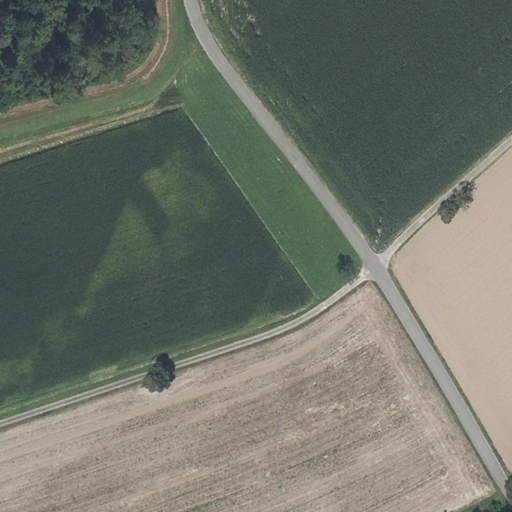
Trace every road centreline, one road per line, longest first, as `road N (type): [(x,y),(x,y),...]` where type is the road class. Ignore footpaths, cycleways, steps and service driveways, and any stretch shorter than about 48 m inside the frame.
road 1 (unclassified): [(197,0),(204,26),(379,258),(511,495)]
road 2 (track): [(379,258),(279,328),(0,420)]
road 3 (track): [(204,26),(169,67),(133,90),(0,127)]
road 4 (track): [(379,258),(511,139)]
